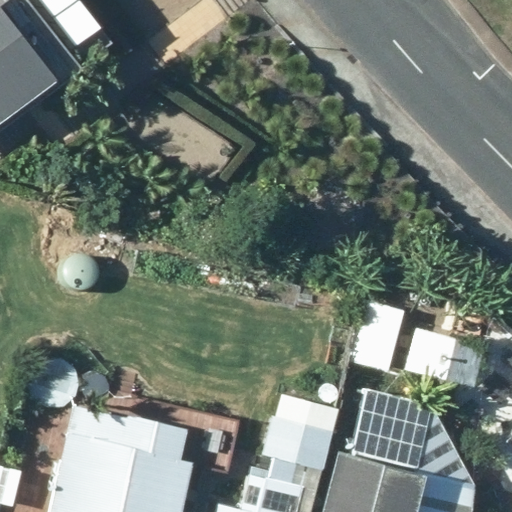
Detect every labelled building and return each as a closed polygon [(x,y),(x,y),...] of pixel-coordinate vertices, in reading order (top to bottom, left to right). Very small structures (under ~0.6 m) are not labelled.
[(0,127),(59,86),(0,3),(0,127)] [(358,294),(349,363),(378,367),(388,298),(358,294)] [(407,324),(401,372),(456,379),(462,331),(407,324)] [(32,389),(36,396),(42,401),(49,404),(57,404),(64,402),(71,398),(76,392),(78,384),(78,377),(76,369),(71,363),(65,358),(57,356),(48,357),(41,360),(35,366),(31,373),(30,381),(32,389)] [(184,511),(194,470),(179,466),(187,432),(132,421),(125,450),(92,444),(85,470),(65,467),(55,511),(184,511)] [(420,511),(428,480),(340,459),(327,511),(420,511)]
